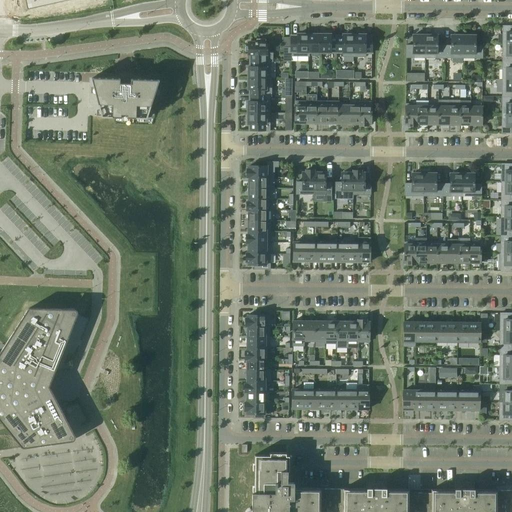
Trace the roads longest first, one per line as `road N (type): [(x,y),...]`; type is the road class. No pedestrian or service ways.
road 1 (secondary): [(198,511),(207,101)]
road 2 (residential): [(223,289),(511,292)]
road 3 (residential): [(224,149),(511,152)]
road 4 (residential): [(309,439),(311,461),(511,463)]
road 5 (residential): [(309,439),(511,442)]
road 6 (residential): [(221,438),(223,289)]
road 7 (residential): [(223,289),(224,149)]
road 8 (residential): [(95,267),(0,171)]
road 9 (residential): [(95,267),(94,318),(67,389)]
road 10 (residential): [(511,8),(385,7)]
